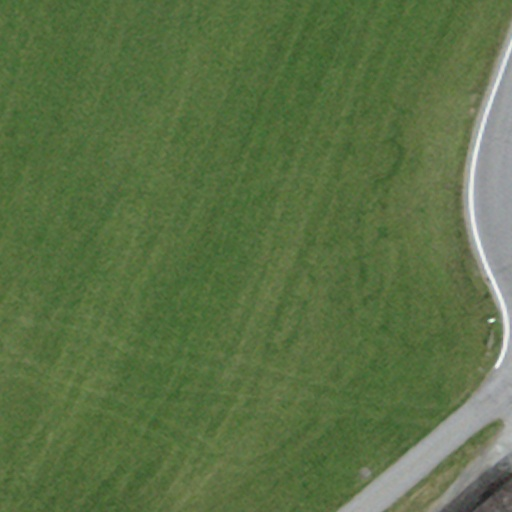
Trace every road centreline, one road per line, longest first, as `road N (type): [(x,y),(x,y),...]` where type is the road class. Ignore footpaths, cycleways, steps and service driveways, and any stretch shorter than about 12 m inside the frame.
road 1 (track): [(511,379),(355,511)]
road 2 (tertiary): [(511,251),(496,179),(511,104)]
